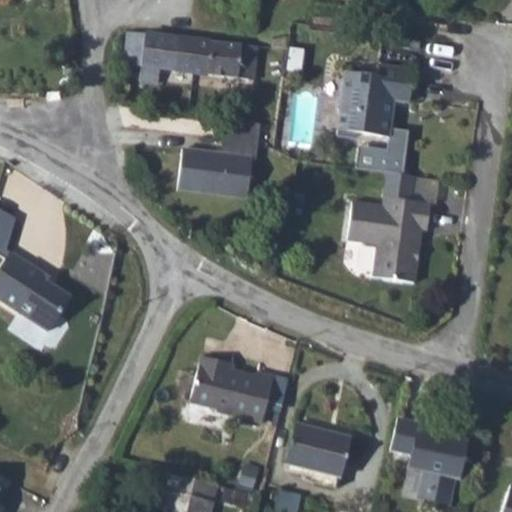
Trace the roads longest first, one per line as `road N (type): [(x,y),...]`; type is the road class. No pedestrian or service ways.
road 1 (residential): [(446,367),(461,319),(491,109),(487,66)]
road 2 (tertiary): [(184,262),(346,338),(446,367)]
road 3 (residential): [(184,262),(57,511)]
road 4 (tertiary): [(68,166),(184,262)]
road 5 (unclassified): [(68,166),(91,124),(95,28)]
